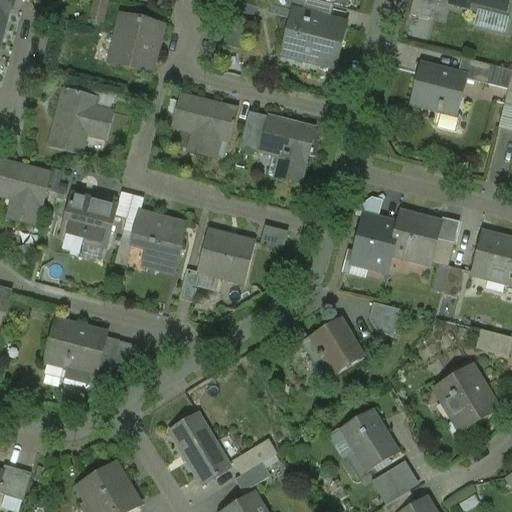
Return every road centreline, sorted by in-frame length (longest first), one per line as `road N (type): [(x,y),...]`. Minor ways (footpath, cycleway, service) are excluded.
road 1 (residential): [(325,233),(137,186),(158,94),(172,69)]
road 2 (residential): [(204,354),(192,336),(28,291),(0,273)]
road 3 (residential): [(172,69),(352,120)]
road 4 (residential): [(325,233),(307,290),(204,354)]
road 5 (residential): [(342,167),(511,208)]
road 6 (residential): [(118,407),(60,434),(0,417)]
road 7 (residential): [(382,0),(352,120)]
road 8 (residential): [(118,407),(182,511)]
